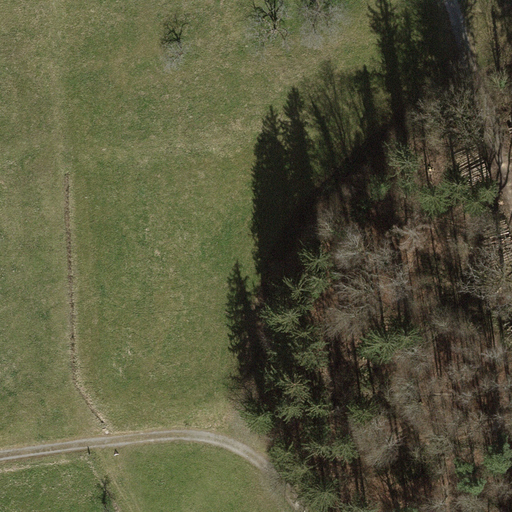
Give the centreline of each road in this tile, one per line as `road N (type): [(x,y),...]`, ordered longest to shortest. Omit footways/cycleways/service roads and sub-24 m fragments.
road 1 (track): [(308,511),(280,471),(209,436),(0,457)]
road 2 (track): [(511,194),(452,0)]
